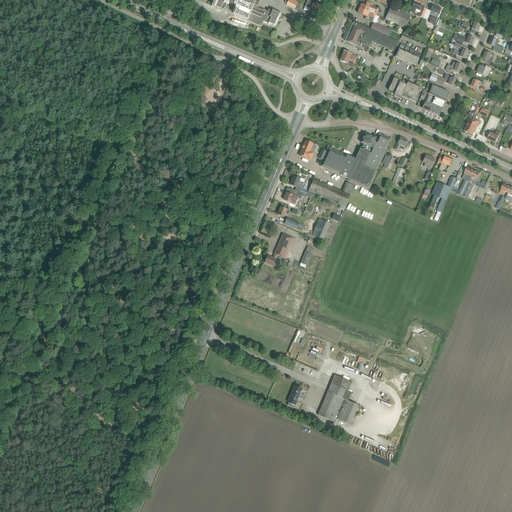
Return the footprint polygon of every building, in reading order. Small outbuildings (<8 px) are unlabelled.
[(282,13),(277,11),(274,10),(273,12),(268,10),(267,13),(257,8),(257,7),(258,6),(260,0),(222,0),(225,1),(221,9),(218,8),(218,7),(217,8),(261,27),(263,22),(267,24),(275,27),(278,21),(281,20),(282,18),(280,17),(282,13)] [(286,0),(285,2),(287,3),(286,5),(298,11),(301,4),(298,3),(298,2),(293,0),(286,0)] [(308,0),(307,2),(305,6),(311,9),(309,12),(316,15),(320,5),(308,0)] [(420,0),(415,0),(414,3),(412,7),(412,6),(410,11),(414,13),(416,9),(421,11),(419,16),(423,18),(425,13),(427,9),(421,7),(423,1),(420,0)] [(361,4),(360,9),(375,15),(377,11),(378,9),(371,6),(371,7),(371,6),(372,4),(367,2),(365,6),(361,4)] [(433,5),(431,10),(431,11),(430,14),(432,15),(431,19),(429,23),(435,25),(435,24),(436,21),(441,8),(433,5)] [(386,20),(405,28),(410,15),(392,6),(386,20)] [(375,15),(360,9),(358,13),(363,15),(366,16),(365,19),(373,22),(376,15),(375,15)] [(472,29),(473,29),(477,31),(480,24),(475,22),(472,21),(470,25),(473,26),(472,29)] [(355,27),(354,27),(348,42),(366,49),(367,52),(370,51),(369,48),(371,42),(381,46),(394,52),(399,42),(385,36),(371,29),(356,22),(355,23),(356,23),(355,27)] [(460,22),(458,27),(460,28),(466,31),(469,25),(463,22),(463,23),(460,22)] [(371,29),(385,36),(388,29),(384,27),(374,23),(371,29)] [(457,39),(455,42),(462,45),(463,41),(471,45),(474,38),(469,36),(467,39),(459,35),(457,39)] [(504,48),(495,44),(497,40),(492,38),(489,44),(494,47),(493,50),(502,53),(507,56),(508,53),(505,52),(503,51),(504,48)] [(395,57),(415,66),(421,54),(401,45),(395,57)] [(450,52),(460,56),(465,59),(468,52),(463,50),(461,53),(458,52),(458,51),(454,50),(451,49),(450,52)] [(344,51),(342,56),(355,61),(356,60),(357,58),(357,57),(353,56),(353,57),(350,56),(351,53),(344,51)] [(485,62),(486,63),(491,65),(494,59),(495,55),(491,54),(490,53),(486,51),(483,58),(486,59),(485,62)] [(355,61),(342,56),(340,61),(347,64),(348,62),(354,65),(355,61)] [(433,59),(431,64),(439,67),(441,63),(433,59)] [(454,70),(455,71),(459,73),(462,66),(457,63),(457,64),(453,62),(451,66),(443,62),(441,65),(445,67),(444,69),(451,72),(452,70),(454,70)] [(477,72),(482,74),(487,76),(491,68),(486,66),(485,67),(480,65),(477,72)] [(364,73),(374,77),(376,70),(367,66),(364,73)] [(433,74),(430,79),(443,85),(444,82),(448,84),(449,84),(453,86),(456,79),(452,77),(451,77),(446,74),(444,78),(438,76),(438,77),(433,74)] [(406,85),(402,83),(401,83),(402,82),(399,80),(394,78),(388,90),(392,92),(395,93),(394,95),(401,98),(403,95),(412,99),(415,101),(421,88),(408,82),(406,85)] [(381,82),(379,81),(375,79),(371,88),(377,91),(381,82)] [(480,81),(479,81),(474,79),(471,86),(477,88),(480,81)] [(433,85),(429,94),(436,97),(446,101),(449,94),(448,92),(433,85)] [(425,104),(423,108),(429,111),(430,111),(439,115),(446,101),(435,97),(432,103),(430,102),(431,97),(429,96),(430,96),(429,96),(428,96),(425,104)] [(464,131),(469,133),(475,119),(475,117),(479,108),(476,106),(474,113),(472,112),(470,112),(468,115),(469,117),(468,119),(469,120),(464,131)] [(481,109),(479,113),(487,117),(490,111),(483,108),(483,109),(481,109)] [(475,119),(469,133),(473,135),(478,124),(479,124),(480,121),(475,119)] [(490,133),(489,135),(487,139),(496,143),(500,133),(497,131),(495,135),(490,133)] [(352,133),(347,146),(351,148),(357,135),(352,133)] [(347,181),(366,189),(369,190),(378,171),(377,170),(391,140),(389,140),(379,135),(378,137),(376,136),(374,137),(373,138),(365,134),(361,143),(363,144),(362,148),(361,147),(355,159),(347,155),(346,156),(328,148),(320,166),(348,179),(347,181)] [(405,147),(408,141),(400,137),(398,142),(395,149),(398,151),(401,145),(405,147)] [(306,141),(300,156),(307,159),(310,160),(313,154),(313,153),(317,146),(306,141)] [(384,167),(390,170),(395,159),(389,156),(384,167)] [(424,167),(431,170),(435,159),(426,156),(423,163),(425,164),(424,167)] [(399,165),(405,167),(408,160),(402,157),(399,165)] [(440,158),(438,162),(441,164),(438,170),(442,171),(445,164),(449,166),(451,160),(444,157),(443,159),(440,158)] [(392,183),(395,184),(394,186),(398,188),(406,171),(398,167),(392,183)] [(465,172),(463,176),(466,178),(470,180),(470,179),(471,177),(471,176),(473,170),(467,167),(465,172)] [(463,195),(462,197),(467,199),(467,198),(474,185),(476,181),(478,178),(480,173),(473,170),(471,176),(471,177),(470,179),(470,180),(469,182),(465,189),(465,190),(463,195)] [(308,192),(301,189),(303,184),(304,183),(299,181),(300,179),(294,176),(290,185),(300,189),(299,192),(306,195),(308,192)] [(309,190),(309,191),(345,207),(355,186),(347,182),(342,192),(314,179),(309,190)] [(437,182),(432,195),(442,199),(441,202),(442,202),(438,212),(437,212),(434,220),(437,222),(449,193),(450,190),(451,189),(452,189),(454,185),(449,183),(448,187),(437,182)] [(504,191),(507,193),(510,187),(503,184),(499,193),(503,194),(504,191)] [(285,195),(284,200),(291,203),(295,204),(298,198),(296,197),(298,192),(295,190),(292,189),(290,194),(287,193),(285,195)] [(501,196),(496,208),(500,210),(505,198),(501,196)] [(333,214),(337,205),(332,202),(328,211),(333,214)] [(277,215),(282,217),(284,217),(285,214),(288,215),(290,211),(287,210),(281,207),(277,215)] [(285,224),(297,229),(300,223),(287,218),(285,224)] [(317,223),(314,231),(318,232),(316,237),(323,240),(330,223),(323,220),(321,225),(317,223)] [(265,263),(269,265),(273,266),(277,256),(286,259),(289,251),(294,239),(287,236),(282,234),(274,254),(273,258),(268,256),(265,263)] [(308,246),(306,252),(305,252),(300,263),(306,266),(314,248),(308,246)] [(318,415),(335,423),(337,419),(351,425),(359,406),(348,401),(352,391),(349,390),(352,383),(335,376),(318,415)] [(294,405),(300,394),(302,389),(294,386),(287,402),(294,405)] [(391,426),(392,422),(382,418),(380,425),(383,426),(383,425),(387,426),(387,425),(391,426)]
